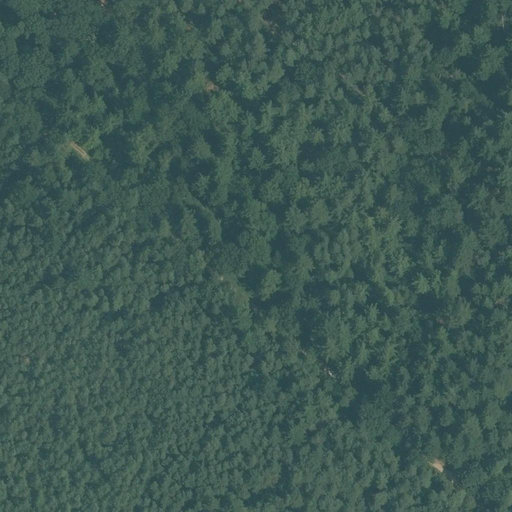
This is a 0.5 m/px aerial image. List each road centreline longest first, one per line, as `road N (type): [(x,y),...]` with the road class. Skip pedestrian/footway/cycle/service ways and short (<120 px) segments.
road 1 (track): [(511,508),(370,382),(0,83)]
road 2 (unknown): [(258,0),(511,213)]
